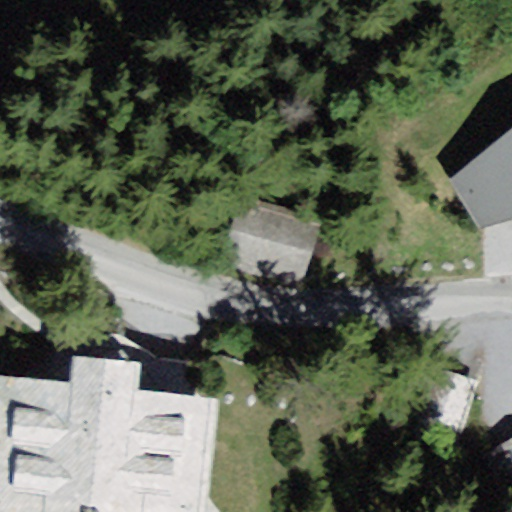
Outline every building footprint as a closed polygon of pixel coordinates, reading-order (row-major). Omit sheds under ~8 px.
[(511,202),(511,140),(450,175),(481,219),(511,202)] [(314,227),(233,201),(213,260),(296,279),(314,227)] [(38,385),(0,380),(0,511),(173,511),(190,404),(108,393),(112,366),(42,357),(38,385)] [(470,387),(423,370),(399,435),(443,451),(470,387)] [(511,511),(511,441),(469,465),(500,511),(511,511)]
